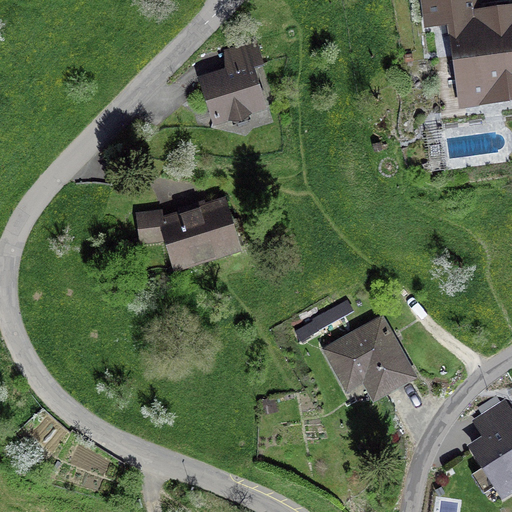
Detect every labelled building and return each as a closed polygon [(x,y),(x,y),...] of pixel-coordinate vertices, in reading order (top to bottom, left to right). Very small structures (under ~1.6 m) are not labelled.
[(472,0),(423,0),(428,28),(455,24),(465,99),(511,92),(511,7),(474,12),(472,0)] [(203,79),(215,117),(261,102),(249,64),(261,60),(255,41),(222,52),(228,71),(203,79)] [(168,235),(176,264),(236,246),(222,197),(136,222),(142,243),(168,235)] [(381,324),(328,352),(347,387),(365,377),(374,394),(409,375),(381,324)] [(490,444),(474,454),(501,499),(511,492),(511,418),(505,406),(477,423),(490,444)]
